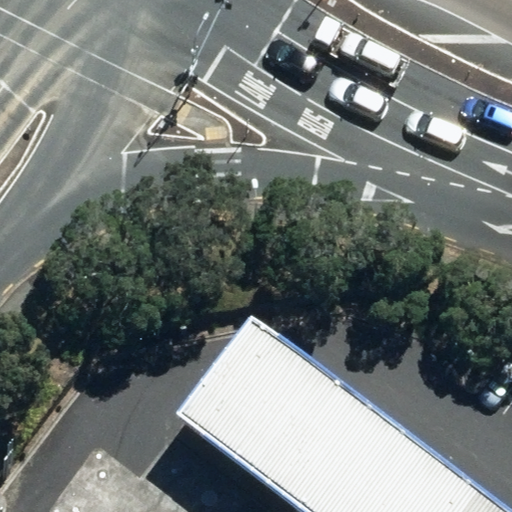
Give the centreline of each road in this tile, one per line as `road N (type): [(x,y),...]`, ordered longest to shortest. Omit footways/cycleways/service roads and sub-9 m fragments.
road 1 (primary): [(486,148),(27,212)]
road 2 (primary): [(486,148),(206,0)]
road 3 (secondary): [(193,0),(27,212)]
